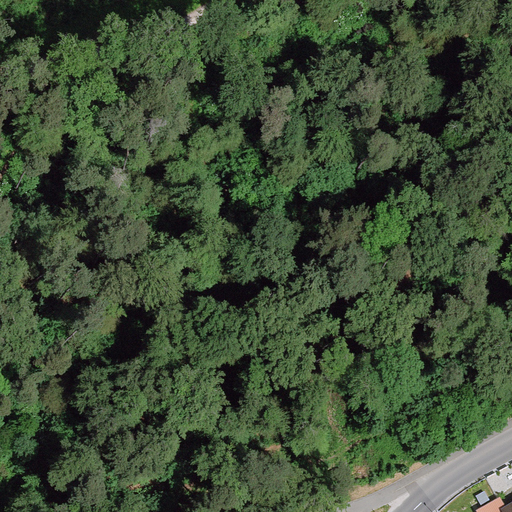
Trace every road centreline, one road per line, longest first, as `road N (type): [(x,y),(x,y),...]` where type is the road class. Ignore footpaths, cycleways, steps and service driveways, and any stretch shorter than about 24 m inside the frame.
road 1 (track): [(226,0),(103,51),(0,74)]
road 2 (tertiary): [(511,441),(451,475),(410,511)]
